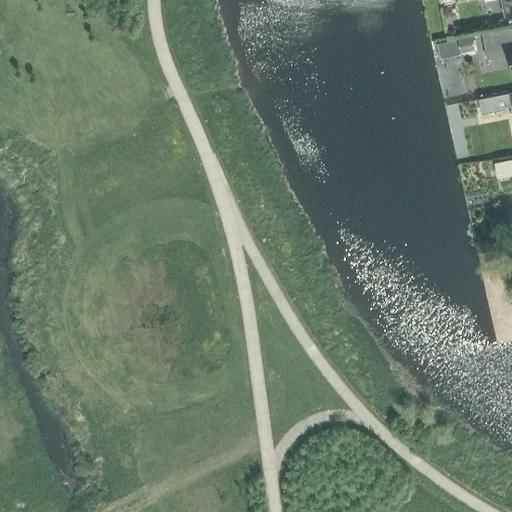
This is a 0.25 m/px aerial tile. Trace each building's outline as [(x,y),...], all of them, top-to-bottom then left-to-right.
[(511,13),(511,0),(484,0),(485,0),(502,0),(506,15),(511,13)] [(511,26),(482,32),(486,58),(508,54),(511,71),(511,73),(511,26)] [(474,51),(471,35),(456,38),(459,54),(474,51)] [(510,92),(478,98),(481,113),(505,109),(504,106),(511,105),(511,107),(511,93),(510,94),(510,92)] [(507,160),(495,162),(497,176),(509,174),(507,160)]
